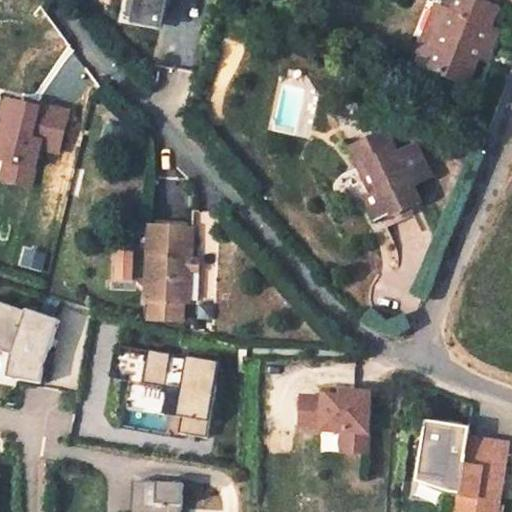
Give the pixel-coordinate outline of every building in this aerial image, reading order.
[(161,0),(130,0),(128,27),(160,29),(161,0)] [(485,1),(485,0),(445,0),(424,69),(464,82),(473,53),(476,42),(486,44),(493,25),(484,22),(491,5),(485,1)] [(483,56),(486,44),(476,42),(473,53),(483,56)] [(6,99),(0,125),(0,166),(2,167),(0,174),(0,183),(36,192),(44,155),(62,160),(74,110),(35,101),(36,106),(6,99)] [(347,141),(358,161),(366,158),(379,188),(371,192),(361,196),(372,218),(386,212),(388,214),(415,204),(406,183),(426,175),(410,143),(392,150),(381,127),(347,141)] [(366,158),(358,161),(371,192),(379,188),(366,158)] [(193,229),(149,227),(146,303),(189,305),(193,229)] [(132,279),(133,249),(114,249),(114,278),(132,279)] [(41,380),(45,358),(59,315),(26,305),(25,308),(0,300),(0,344),(12,349),(8,374),(41,380)] [(219,356),(115,339),(110,372),(181,384),(177,411),(182,412),(179,428),(207,432),(219,356)] [(369,436),(371,386),(343,385),(342,390),(325,389),(324,391),(303,390),(301,420),(324,422),(324,424),(344,425),(344,435),(369,436)] [(369,436),(344,435),(343,445),(368,446),(369,436)] [(496,511),(507,444),(468,438),(465,452),(423,445),(417,483),(459,490),(455,511),(496,511)] [(182,511),(184,483),(134,481),(132,511),(182,511)]
